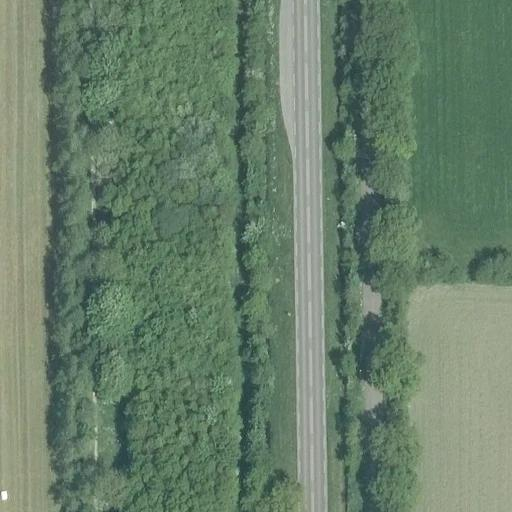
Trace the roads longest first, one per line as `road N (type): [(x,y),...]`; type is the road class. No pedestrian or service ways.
road 1 (unclassified): [(374,511),(365,0)]
road 2 (primary): [(311,511),(303,0)]
road 3 (unknown): [(239,511),(237,0)]
